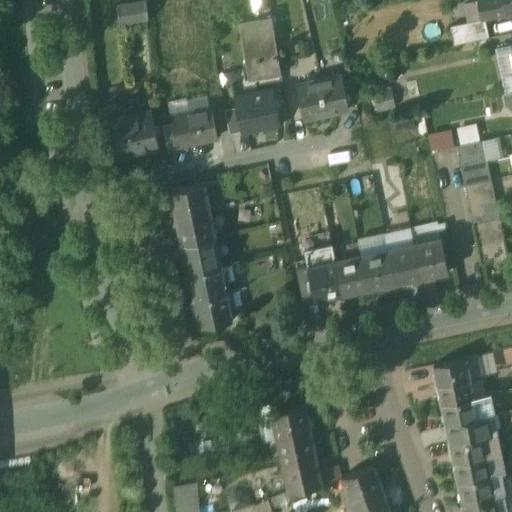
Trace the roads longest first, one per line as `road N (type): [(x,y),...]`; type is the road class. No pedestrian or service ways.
road 1 (residential): [(151,389),(107,307),(65,0)]
road 2 (residential): [(151,389),(366,330)]
road 3 (residential): [(366,330),(429,511)]
road 4 (residential): [(0,426),(151,389)]
road 5 (residential): [(366,330),(511,300)]
